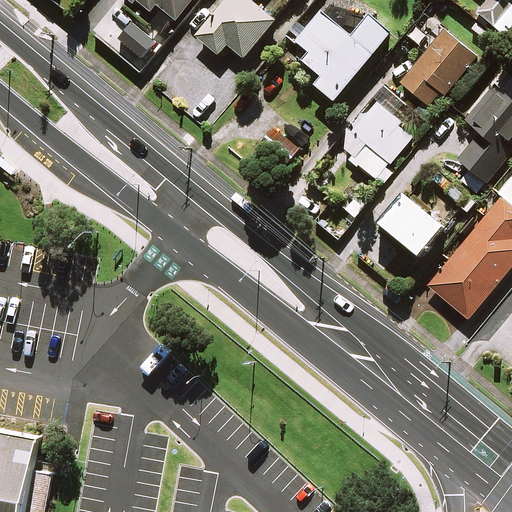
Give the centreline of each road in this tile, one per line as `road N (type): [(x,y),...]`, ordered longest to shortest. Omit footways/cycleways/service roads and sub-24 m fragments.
road 1 (secondary): [(0,32),(315,290),(334,336)]
road 2 (secondary): [(334,336),(286,317),(0,95)]
road 3 (secondary): [(334,336),(430,417)]
